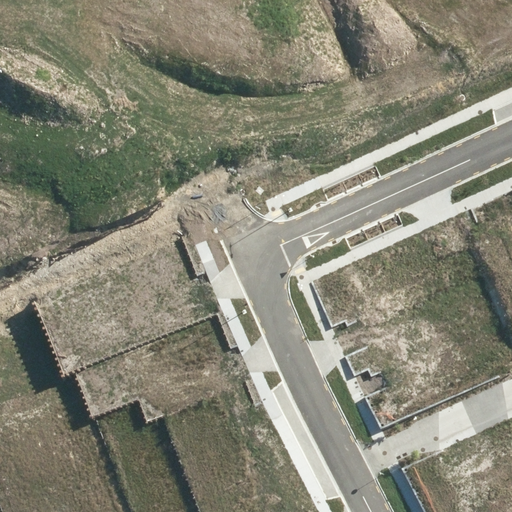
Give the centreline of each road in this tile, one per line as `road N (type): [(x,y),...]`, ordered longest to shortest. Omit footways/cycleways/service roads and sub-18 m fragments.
road 1 (residential): [(250,255),(511,137)]
road 2 (residential): [(352,467),(250,255)]
road 3 (unknown): [(226,192),(146,0)]
road 4 (residential): [(352,467),(511,394)]
